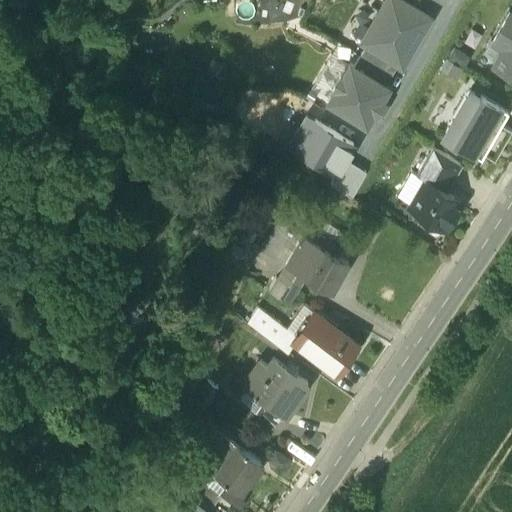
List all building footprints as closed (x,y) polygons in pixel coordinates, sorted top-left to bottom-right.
[(397,0),(389,0),(363,47),(366,48),(397,66),(402,68),(430,18),(397,0)] [(505,41),(493,62),(511,72),(511,12),(509,11),(496,35),(505,41)] [(386,87),(397,66),(366,48),(354,69),(386,87)] [(354,69),(350,67),(344,79),(341,77),(333,91),(336,93),(329,106),(366,127),(373,114),(377,116),(384,102),(380,100),(388,88),(386,87),(354,69)] [(471,89),(444,137),(480,157),(507,109),(471,89)] [(298,137),(290,151),(336,177),(345,163),(353,148),(315,126),(307,142),(298,137)] [(426,182),(447,194),(462,167),(432,151),(417,177),(426,182)] [(286,162),(275,180),(290,189),(301,171),(286,162)] [(336,177),(331,187),(351,199),(365,174),(345,163),(336,177)] [(447,194),(426,182),(410,211),(445,230),(460,201),(447,194)] [(305,227),(291,219),(285,229),(299,237),(305,227)] [(319,236),(305,227),(299,237),(304,241),(313,246),(319,236)] [(299,237),(285,229),(269,257),(286,267),(288,268),(304,241),(299,237)] [(337,246),(319,236),(313,246),(337,260),(343,250),(341,248),(343,245),(338,243),(337,246)] [(304,241),(288,268),(305,278),(333,294),(349,266),(337,260),(313,246),(304,241)] [(244,246),(230,271),(249,282),(263,257),(244,246)] [(288,268),(286,267),(276,285),(288,292),(290,288),(297,292),(305,278),(288,268)] [(288,292),(276,285),(270,296),(289,307),(297,292),(290,288),(288,292)] [(358,345),(314,315),(294,345),(293,347),(295,348),(337,376),(358,345)] [(294,345),(274,332),(267,343),(288,357),(295,348),(293,347),(294,345)] [(308,386),(274,362),(268,371),(261,366),(244,390),(268,406),(280,415),(287,405),(292,409),(308,386)] [(199,382),(192,398),(202,402),(209,386),(199,382)] [(268,406),(249,393),(242,403),(260,417),(261,416),(268,406)] [(268,406),(261,416),(274,425),(280,415),(268,406)] [(217,437),(197,465),(203,470),(212,476),(233,446),(217,437)] [(233,446),(212,476),(228,487),(241,496),(251,481),(248,479),(259,464),(233,446)] [(212,476),(203,470),(200,487),(201,488),(219,500),(228,487),(212,476)] [(219,500),(201,488),(194,500),(211,511),(213,511),(221,502),(219,500)] [(211,511),(194,500),(189,506),(191,507),(191,506),(199,511),(211,511)]
